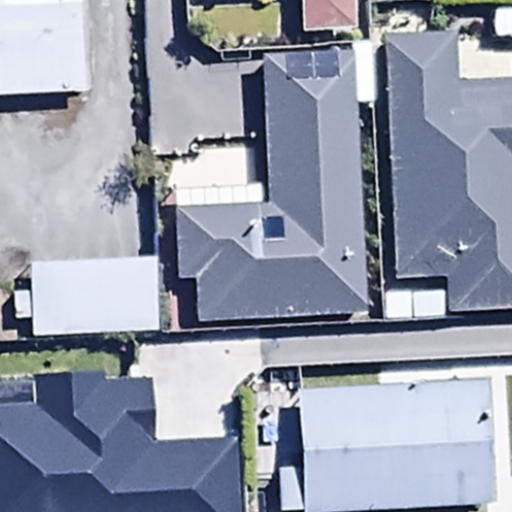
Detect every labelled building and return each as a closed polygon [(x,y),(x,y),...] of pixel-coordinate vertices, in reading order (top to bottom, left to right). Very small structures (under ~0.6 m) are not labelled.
[(0,0),(0,102),(82,100),(77,0),(0,0)] [(297,0),(299,39),(355,36),(353,0),(297,0)] [(453,45),(390,44),(387,287),(442,288),(442,319),(511,319),(511,86),(452,86),(453,45)] [(363,319),(352,115),(372,114),(369,49),(273,55),(273,65),(259,66),(267,210),(168,216),(172,288),(192,287),(194,328),(363,319)] [(153,266),(28,270),(31,345),(156,341),(153,266)] [(275,478),(275,511),(485,511),(484,394),(299,395),(300,478),(275,478)] [(147,451),(149,511),(241,511),(240,448),(147,451)]
